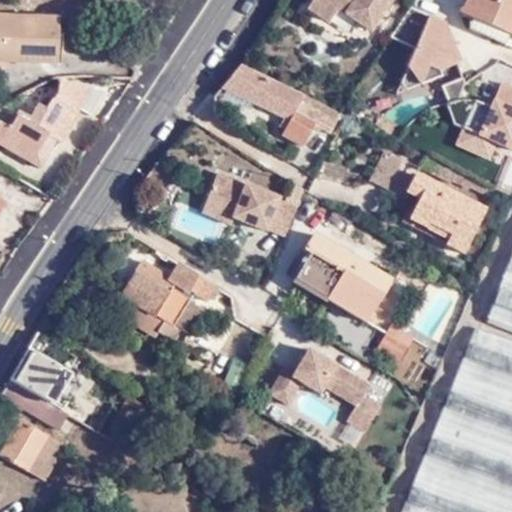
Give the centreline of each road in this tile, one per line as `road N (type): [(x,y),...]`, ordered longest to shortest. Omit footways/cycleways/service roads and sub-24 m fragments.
road 1 (tertiary): [(227,0),(0,347)]
road 2 (residential): [(390,511),(511,217)]
